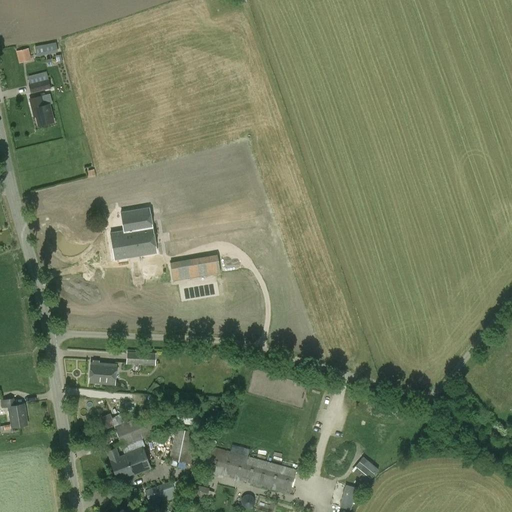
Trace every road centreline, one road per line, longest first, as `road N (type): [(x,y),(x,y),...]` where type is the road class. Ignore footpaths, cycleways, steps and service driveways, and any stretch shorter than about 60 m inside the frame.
road 1 (unclassified): [(47,334),(230,342),(425,396),(446,382),(511,300)]
road 2 (tertiary): [(47,334),(0,141)]
road 3 (tertiary): [(76,511),(47,334)]
